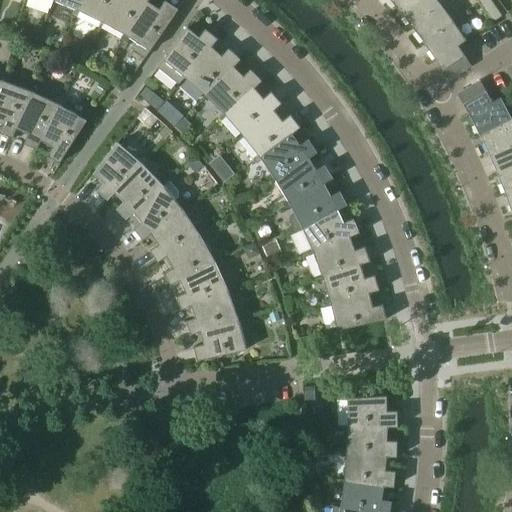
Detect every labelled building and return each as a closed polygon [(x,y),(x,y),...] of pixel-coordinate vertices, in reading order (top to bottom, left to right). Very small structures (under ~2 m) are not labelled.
[(73,14),(76,15),(83,0),(56,0),(76,8),(73,14)] [(82,11),(103,21),(114,0),(83,0),(76,15),(80,17),(82,11)] [(121,38),(124,40),(146,4),(149,1),(149,0),(114,0),(103,21),(124,33),(121,38)] [(146,4),(124,40),(127,42),(131,37),(138,42),(136,46),(137,51),(146,57),(161,34),(179,9),(179,8),(166,0),(165,0),(160,8),(149,1),(146,4)] [(438,0),(405,0),(398,7),(411,24),(439,2),(438,0)] [(411,24),(424,41),(453,20),(445,10),(452,5),(448,0),(441,0),(439,2),(411,24)] [(491,0),(480,0),(480,1),(494,21),(502,15),(491,0)] [(436,59),(443,69),(465,55),(459,45),(467,40),(453,20),(424,41),(436,59)] [(179,84),(186,76),(209,49),(212,46),(219,38),(206,28),(200,36),(188,27),(164,59),(158,67),(179,84)] [(186,76),(206,94),(231,68),(231,69),(234,66),(241,58),(229,48),(222,55),(212,46),(209,49),(186,76)] [(97,63),(106,68),(111,59),(102,54),(97,63)] [(465,55),(443,69),(449,79),(472,65),(465,55)] [(218,115),(221,118),(251,89),(252,90),(255,87),(262,80),(251,69),(244,76),(234,66),(231,69),(231,68),(206,94),(223,111),(218,115)] [(14,137),(17,128),(19,124),(18,124),(32,91),(7,81),(9,75),(5,74),(0,89),(0,121),(4,123),(0,132),(14,137)] [(458,94),(464,104),(487,91),(481,81),(458,94)] [(101,82),(95,90),(101,94),(107,86),(101,82)] [(228,117),(243,134),(271,111),(271,112),(274,109),(282,103),(272,91),(264,97),(255,87),(252,90),(251,89),(221,118),(223,121),(228,117)] [(38,149),(42,140),(44,136),(44,135),(63,99),(59,96),(56,102),(32,91),(18,124),(19,124),(17,128),(29,133),(25,142),(38,149)] [(470,114),(480,134),(511,118),(501,97),(493,101),(487,91),(464,104),(470,114)] [(158,109),(164,101),(155,94),(148,102),(158,109)] [(44,136),(42,140),(53,146),(48,155),(60,162),(87,120),(64,106),(67,101),(63,99),(44,135),(44,136)] [(174,107),(166,116),(175,124),(183,116),(174,107)] [(253,157),(255,159),(289,135),(293,133),(301,127),(291,114),(283,120),(274,109),(271,112),(271,111),(243,134),(258,153),(253,157)] [(480,134),(489,153),(511,142),(511,117),(511,118),(480,134)] [(191,125),(184,118),(176,126),(183,133),(191,125)] [(173,132),(166,126),(160,133),(167,139),(173,132)] [(262,159),(276,178),(305,159),(306,159),(309,157),(318,152),(309,138),(301,144),(293,133),(289,135),(255,159),(257,162),(262,159)] [(108,199),(115,192),(118,189),(118,188),(147,158),(143,155),(139,159),(118,142),(96,170),(94,173),(104,182),(97,190),(108,199)] [(511,142),(489,153),(498,173),(511,167),(511,142)] [(196,157),(188,163),(196,172),(203,166),(196,157)] [(283,201),(284,205),(321,184),(321,185),(325,183),(334,178),(325,164),(317,169),(309,157),(306,159),(305,159),(276,178),(288,199),(283,201)] [(127,218),(134,212),(137,209),(137,208),(164,184),(146,165),(150,161),(147,158),(118,188),(118,189),(115,192),(124,201),(117,208),(127,218)] [(229,165),(219,173),(226,180),(235,173),(229,165)] [(511,167),(498,173),(506,193),(511,191),(511,167)] [(137,209),(134,212),(142,222),(135,228),(144,239),(152,233),(155,230),(188,205),(185,201),(181,205),(176,200),(179,197),(179,191),(170,179),(164,184),(137,208),(137,209)] [(295,230),(302,226),(334,210),(335,211),(339,209),(348,204),(340,190),(331,195),(325,183),(321,185),(321,184),(284,205),(286,208),(291,205),(295,212),(291,214),(289,217),(290,220),(295,230)] [(158,261),(167,256),(171,254),(170,253),(201,234),(186,212),(191,209),(188,205),(155,230),(152,233),(159,244),(151,249),(158,261)] [(307,250),(308,253),(347,237),(347,238),(351,236),(360,232),(354,217),(344,222),(339,209),(335,211),(334,210),(302,226),(312,247),(307,250)] [(171,285),(181,280),(184,278),(184,277),(221,258),(219,254),(214,257),(201,234),(170,253),(171,254),(167,256),(173,267),(165,272),(171,285)] [(315,254),(323,276),(357,265),(361,264),(371,261),(365,245),(356,249),(351,236),(347,238),(347,237),(308,253),(309,256),(315,254)] [(274,240),(263,245),(269,257),(280,252),(274,240)] [(259,252),(255,243),(245,247),(248,254),(253,255),(259,252)] [(182,309),(192,305),(196,303),(195,303),(229,289),(218,265),(223,262),(221,258),(184,277),(184,278),(181,280),(186,292),(177,296),(182,309)] [(325,300),(326,304),(366,293),(370,292),(380,289),(375,274),(365,277),(361,264),(357,265),(323,276),(330,299),(325,300)] [(191,334),(201,331),(205,330),(205,329),(245,317),(243,312),(238,314),(229,289),(195,303),(196,303),(192,305),(196,317),(187,321),(191,334)] [(366,293),(326,304),(327,307),(332,306),(338,329),(387,319),(383,303),(373,306),(370,292),(366,293)] [(205,330),(201,331),(204,344),(194,346),(198,360),(247,349),(240,323),(246,321),(245,317),(205,329),(205,330)] [(305,399),(314,399),(314,387),(305,387),(305,399)] [(347,402),(348,425),(384,425),(384,426),(388,426),(398,426),(398,410),(387,410),(387,396),(388,396),(388,395),(341,398),(342,402),(347,402)] [(341,448),(341,452),(383,455),(387,456),(397,456),(398,440),(388,440),(388,426),(384,426),(384,425),(348,425),(347,448),(341,448)] [(347,456),(345,480),(380,484),(380,485),(384,485),(395,486),(396,470),(386,470),(387,456),(383,455),(341,452),(341,456),(347,456)] [(345,480),(341,506),(370,511),(390,511),(393,501),(382,499),(384,485),(380,485),(380,484),(345,480)]
